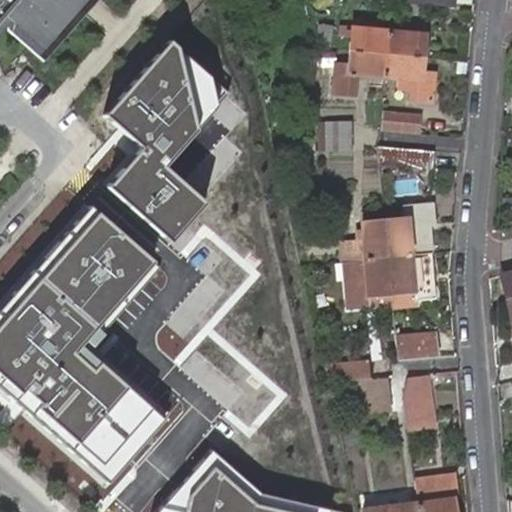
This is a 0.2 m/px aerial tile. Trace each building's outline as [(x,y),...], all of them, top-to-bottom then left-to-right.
[(0,0),(0,33),(5,29),(42,62),(90,3),(92,0),(0,0)] [(318,40),(332,42),(333,22),(320,20),(318,40)] [(388,52),(391,29),(353,24),(350,48),(388,52)] [(426,32),(391,29),(388,52),(423,56),(426,32)] [(169,39),(104,113),(144,148),(108,189),(172,245),(207,206),(172,175),(238,101),(169,39)] [(386,76),(388,52),(350,48),(348,64),(338,63),(335,93),(356,95),(358,72),(386,76)] [(423,56),(388,52),(386,76),(411,79),(409,100),(431,102),(434,72),(422,71),(423,56)] [(440,81),(467,85),(469,68),(441,65),(440,81)] [(384,127),(418,130),(420,115),(385,111),(384,127)] [(324,122),(325,149),(351,148),(351,122),(324,122)] [(433,169),(434,151),(378,146),(380,165),(433,169)] [(156,260),(89,203),(0,305),(0,385),(110,480),(164,418),(81,346),(156,260)] [(428,231),(437,230),(435,203),(406,206),(407,217),(385,220),(389,258),(429,253),(428,231)] [(344,245),(346,262),(351,261),(389,258),(385,220),(363,221),(365,243),(344,245)] [(438,300),(432,253),(429,253),(389,258),(393,293),(414,291),(416,302),(438,300)] [(357,305),(370,303),(370,296),(393,293),(389,258),(351,261),(357,305)] [(511,273),(503,276),(511,313),(511,273)] [(393,302),(394,306),(416,304),(416,302),(414,291),(393,293),(393,302)] [(370,303),(393,302),(393,293),(370,296),(370,303)] [(397,337),(400,360),(439,358),(436,334),(397,337)] [(371,362),(354,364),(357,382),(373,380),(371,362)] [(357,382),(354,364),(328,367),(332,383),(357,382)] [(408,380),(405,398),(409,431),(433,427),(426,378),(408,380)] [(373,380),(357,382),(360,415),(390,412),(386,379),(373,380)] [(336,511),(265,497),(209,451),(156,511),(336,511)] [(420,511),(456,511),(455,500),(458,499),(455,477),(440,478),(416,482),(419,502),(420,511)] [(420,511),(419,502),(370,510),(370,511),(420,511)]
